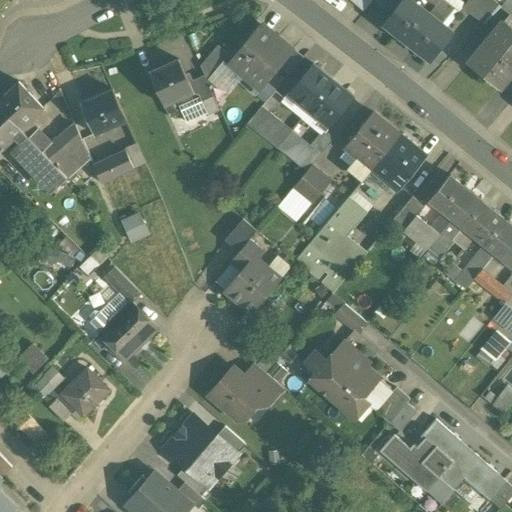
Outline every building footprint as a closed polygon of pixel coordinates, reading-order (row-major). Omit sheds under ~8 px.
[(375,0),(348,0),(364,13),(375,0)] [(405,0),(376,0),(375,1),(394,15),(405,0)] [(421,0),(417,5),(410,0),(405,0),(394,15),(385,26),(400,38),(401,37),(408,43),(441,0),(421,0)] [(442,0),(441,0),(408,43),(416,49),(416,50),(430,61),(452,32),(443,25),(455,10),(442,0)] [(492,0),(470,0),(463,8),(484,24),(500,8),(501,7),(492,0)] [(511,0),(505,0),(501,7),(500,8),(511,16),(511,0)] [(511,29),(504,23),(470,63),(486,76),(489,72),(505,85),(511,75),(511,29)] [(260,26),(228,65),(239,74),(242,70),(262,86),(259,90),(260,91),(294,50),(280,38),(278,41),(260,26)] [(218,46),(200,67),(204,76),(207,82),(208,81),(229,56),(218,46)] [(179,60),(149,73),(164,106),(194,93),(189,83),(179,60)] [(333,81),(312,64),(289,94),(309,111),(333,81)] [(76,74),(79,91),(101,88),(99,71),(76,74)] [(204,76),(189,83),(194,93),(199,94),(210,89),(207,82),(204,76)] [(211,83),(208,81),(207,82),(210,89),(210,91),(215,85),(212,83),(211,83)] [(333,81),(309,111),(329,127),(354,97),(333,81)] [(18,83),(0,100),(0,107),(20,129),(29,120),(42,108),(18,83)] [(210,89),(199,94),(203,103),(208,114),(218,109),(210,91),(210,89)] [(112,90),(81,104),(94,135),(126,121),(112,90)] [(194,93),(164,106),(169,118),(203,103),(199,94),(194,93)] [(309,111),(289,94),(281,103),(302,120),(309,111)] [(20,129),(0,107),(0,148),(15,134),(20,129)] [(280,123),(261,107),(247,124),(267,140),(280,123)] [(329,127),(309,111),(302,120),(322,136),(329,127)] [(401,136),(373,113),(345,147),(373,170),(401,136)] [(29,120),(20,129),(28,138),(38,129),(29,120)] [(292,132),(280,123),(267,140),(278,149),(292,132)] [(75,125),(56,139),(69,155),(79,167),(90,158),(75,125)] [(28,138),(20,129),(15,134),(22,141),(13,150),(28,166),(42,152),(28,138)] [(51,143),(38,129),(28,138),(42,152),(51,143)] [(302,140),(292,132),(278,149),(288,157),(302,140)] [(426,157),(401,136),(373,170),(398,191),(426,157)] [(56,139),(51,143),(42,152),(56,167),(69,155),(56,139)] [(321,155),(302,140),(288,157),(306,172),(311,166),(321,155)] [(105,161),(93,166),(101,183),(134,168),(126,151),(105,161)] [(56,167),(42,152),(28,166),(50,189),(63,175),(56,167)] [(69,155),(56,167),(63,175),(66,178),(79,167),(69,155)] [(306,172),(293,188),(302,195),(321,174),(311,166),(306,172)] [(321,174),(302,195),(313,204),(331,182),(321,174)] [(472,194),(449,175),(428,200),(452,219),(472,194)] [(494,212),(472,194),(452,219),(462,228),(473,237),(494,212)] [(350,198),(311,243),(337,265),(348,275),(366,253),(347,237),(368,213),(350,198)] [(138,212),(121,219),(131,244),(149,236),(138,212)] [(511,233),(511,226),(494,212),(473,237),(495,254),(511,233)] [(438,235),(415,217),(403,232),(416,243),(417,241),(427,249),(438,235)] [(243,219),(225,240),(239,252),(249,240),(257,231),(243,219)] [(438,235),(427,249),(428,250),(438,258),(440,259),(453,243),(451,241),(462,228),(452,219),(438,235)] [(473,237),(462,228),(451,241),(453,243),(462,250),(473,237)] [(511,233),(495,254),(511,267),(511,233)] [(239,252),(231,262),(243,272),(254,258),(255,259),(262,251),(249,240),(239,252)] [(337,265),(311,243),(296,261),(318,280),(325,271),(329,274),(337,265)] [(108,259),(102,247),(81,270),(90,279),(108,259)] [(438,258),(428,250),(422,258),(432,266),(438,258)] [(243,272),(226,292),(228,294),(230,291),(238,297),(235,300),(252,314),(280,280),(279,279),(275,284),(266,276),(270,272),(255,259),(254,258),(243,272)] [(471,262),(464,271),(474,280),(482,271),(471,262)] [(329,274),(322,283),(333,293),(348,275),(337,265),(329,274)] [(114,267),(103,278),(119,294),(128,303),(129,302),(130,303),(140,293),(114,267)] [(511,295),(511,294),(482,271),(474,280),(505,304),(511,295)] [(130,303),(129,302),(128,303),(119,294),(109,304),(118,313),(99,331),(99,332),(125,359),(155,329),(130,303)] [(100,313),(94,312),(90,316),(90,322),(99,331),(118,313),(109,304),(100,313)] [(367,323),(346,306),(337,316),(358,333),(367,323)] [(511,339),(500,329),(483,348),(498,361),(511,345),(511,339)] [(379,378),(358,361),(361,357),(344,343),(327,362),(318,373),(311,382),(354,419),(368,403),(362,398),(379,378)] [(20,359),(36,374),(49,360),(34,345),(20,359)] [(316,353),(307,364),(318,373),(327,362),(321,357),(316,353)] [(0,373),(8,366),(0,357),(0,373)] [(283,388),(256,365),(244,378),(262,393),(261,393),(271,402),(283,388)] [(244,378),(234,368),(209,396),(237,421),(245,420),(250,415),(249,408),(261,393),(262,393),(244,378)] [(36,388),(46,398),(65,380),(55,369),(36,388)] [(109,391),(87,369),(62,394),(84,416),(109,391)] [(511,390),(507,387),(492,405),(502,414),(511,402),(511,390)] [(396,388),(376,412),(389,424),(407,404),(410,400),(396,388)] [(71,415),(56,400),(48,408),(63,423),(71,415)] [(417,413),(407,404),(389,424),(400,433),(417,413)] [(27,415),(18,423),(45,452),(54,444),(27,415)] [(186,468),(210,488),(239,456),(218,437),(194,416),(165,449),(186,468)] [(495,473),(436,422),(410,451),(395,438),(382,452),(426,491),(438,478),(453,490),(464,478),(479,492),(495,473)] [(218,437),(239,456),(246,447),(225,429),(218,437)] [(12,468),(0,456),(0,473),(3,477),(12,468)] [(210,488),(186,468),(178,477),(185,483),(202,498),(210,488)] [(139,481),(135,485),(166,511),(186,511),(192,506),(177,492),(155,473),(144,485),(139,481)] [(495,473),(479,492),(490,502),(506,483),(495,473)] [(185,483),(177,492),(198,510),(206,501),(202,498),(185,483)] [(511,488),(506,483),(490,502),(500,511),(511,496),(511,488)] [(166,511),(135,485),(131,490),(137,495),(127,506),(133,511),(166,511)] [(0,494),(0,511),(11,511),(14,509),(0,494)]
